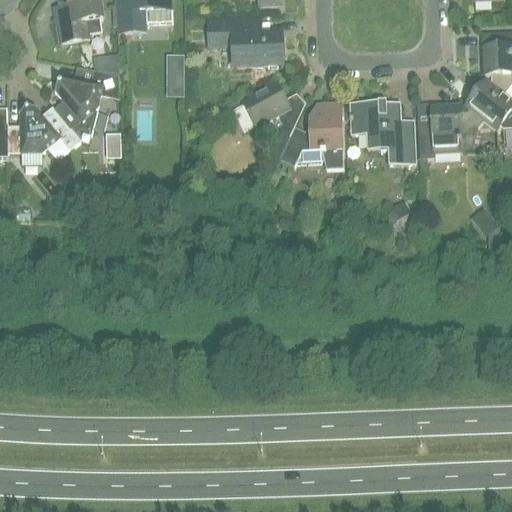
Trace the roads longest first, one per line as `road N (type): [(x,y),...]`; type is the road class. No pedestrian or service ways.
road 1 (primary): [(0,481),(116,486),(511,476)]
road 2 (primary): [(511,421),(0,427)]
road 3 (residential): [(323,0),(326,50),(335,62),(421,62),(430,50),(431,0)]
